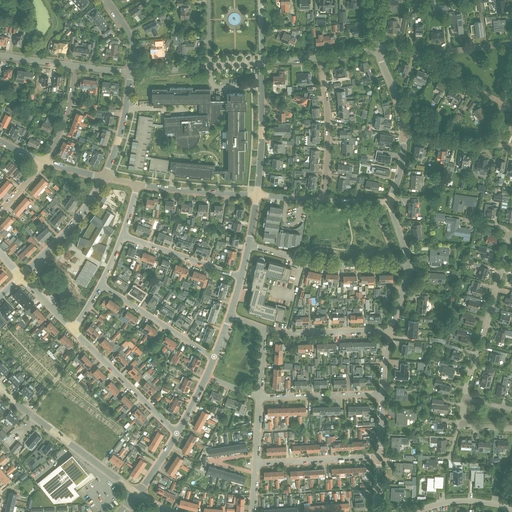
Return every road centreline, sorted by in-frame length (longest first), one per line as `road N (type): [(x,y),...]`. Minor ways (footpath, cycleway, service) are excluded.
road 1 (residential): [(463,398),(511,231)]
road 2 (residential): [(137,493),(0,389)]
road 3 (residential): [(407,264),(327,264),(248,243)]
road 4 (residential): [(177,433),(72,328)]
road 5 (residential): [(319,58),(328,142),(322,200)]
road 6 (residential): [(214,357),(101,284)]
road 7 (residential): [(21,277),(67,231),(102,177)]
road 8 (residential): [(390,330),(265,328)]
road 9 (residential): [(240,278),(123,235)]
road 10 (residential): [(381,394),(259,397)]
road 11 (residential): [(257,462),(378,456)]
road 12 (residential): [(257,194),(137,183)]
